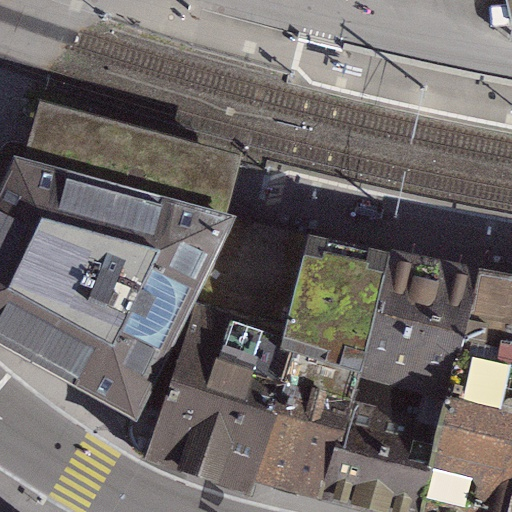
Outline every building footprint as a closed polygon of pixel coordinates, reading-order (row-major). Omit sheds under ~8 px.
[(25,166),(228,222),(237,188),(244,161),(40,103),(34,128),(25,166)] [(25,166),(18,164),(0,201),(0,341),(135,415),(187,308),(228,222),(25,166)] [(388,260),(228,222),(187,308),(299,352),(363,372),(388,260)] [(481,280),(388,260),(363,372),(360,385),(444,411),(459,361),(481,280)] [(511,285),(481,280),(459,361),(511,373),(511,285)] [(299,352),(187,308),(135,415),(158,427),(147,459),(249,492),(252,479),(299,352)] [(360,385),(363,372),(299,352),(252,479),(320,502),(360,385)] [(511,511),(511,373),(459,361),(444,411),(419,511),(511,511)] [(364,511),(419,511),(444,411),(360,385),(320,502),(364,511)]
